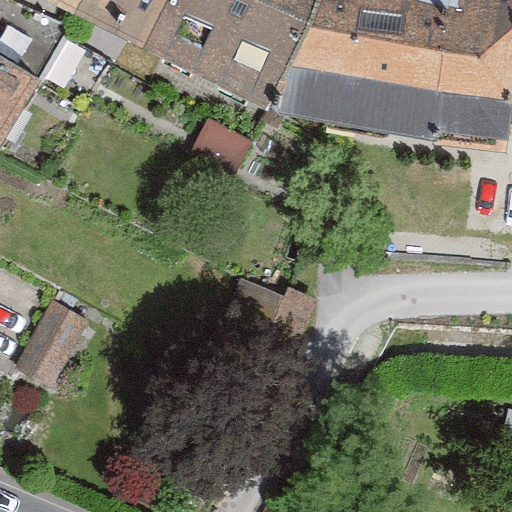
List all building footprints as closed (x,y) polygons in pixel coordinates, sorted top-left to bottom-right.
[(8,0),(0,0),(0,77),(23,92),(59,31),(8,0)] [(73,0),(8,0),(59,31),(73,0)] [(160,0),(73,0),(59,31),(128,67),(160,0)] [(310,0),(160,0),(128,67),(259,122),(310,0)] [(501,88),(511,31),(511,0),(310,0),(259,122),(411,156),(489,151),(501,88)] [(0,138),(23,92),(0,77),(0,138)] [(310,316),(234,282),(199,359),(276,393),(310,316)] [(91,325),(40,298),(4,372),(58,398),(91,325)]
